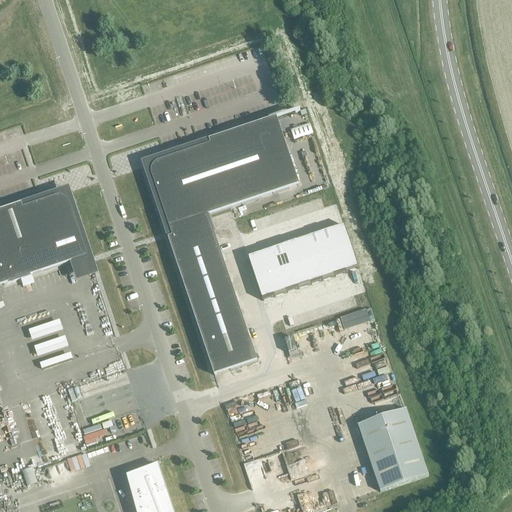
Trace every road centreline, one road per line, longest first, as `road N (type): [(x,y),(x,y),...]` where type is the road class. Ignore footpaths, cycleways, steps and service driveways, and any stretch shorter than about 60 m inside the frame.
road 1 (unclassified): [(216,511),(44,0)]
road 2 (secondary): [(511,263),(452,85),(439,0)]
road 3 (unknown): [(105,346),(27,374),(7,333),(14,301),(43,295),(84,332)]
road 4 (unknown): [(176,391),(206,400),(281,371),(249,263)]
